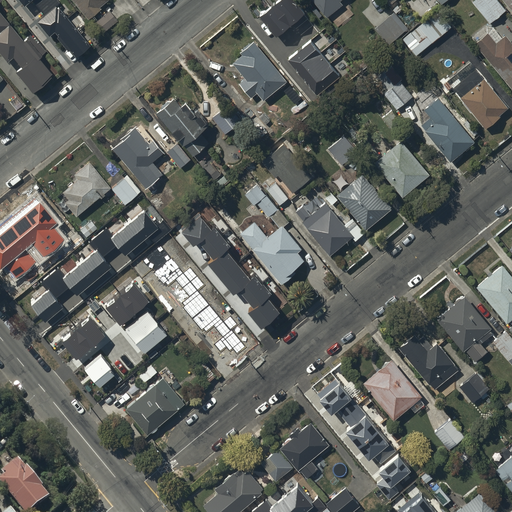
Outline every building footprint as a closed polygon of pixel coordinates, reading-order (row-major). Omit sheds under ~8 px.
[(34,0),(43,10),(55,0),(34,0)] [(56,2),(55,0),(43,10),(36,16),(47,29),(53,24),(58,30),(56,31),(75,54),(91,40),(58,0),(56,2)] [(70,0),(88,21),(100,11),(99,9),(108,1),(107,0),(70,0)] [(310,0),(327,19),(342,6),(339,3),(342,0),(310,0)] [(494,0),(477,0),(472,4),(490,25),(505,12),(494,0)] [(511,0),(501,0),(511,13),(511,0)] [(0,5),(0,48),(6,55),(12,50),(21,61),(15,66),(31,86),(53,69),(0,5)] [(109,12),(94,24),(103,35),(117,23),(109,12)] [(403,41),(416,57),(448,30),(435,14),(403,41)] [(390,16),(374,30),(386,44),(399,33),(401,35),(404,32),(390,16)] [(476,44),(474,46),(511,91),(511,46),(505,37),(503,39),(494,28),(487,27),(472,38),(476,44)] [(323,51),(323,52),(335,66),(346,56),(334,42),(323,51)] [(264,102),(287,83),(258,45),(252,51),(249,47),(241,54),(243,57),(233,66),(245,81),(239,86),(251,100),(258,95),(264,102)] [(451,89),(452,90),(485,131),(500,119),(498,117),(507,111),(469,63),(446,81),(447,82),(443,86),(447,92),(451,89)] [(392,67),(378,79),(389,91),(384,96),(396,111),(412,98),(400,83),(403,80),(392,67)] [(419,115),(420,126),(425,132),(424,132),(450,164),(475,144),(439,99),(438,101),(437,99),(425,108),(426,110),(419,115)] [(176,101),(157,115),(174,136),(173,137),(179,145),(181,144),(185,148),(195,159),(210,145),(202,134),(211,127),(198,111),(194,114),(187,105),(182,109),(176,101)] [(225,135),(241,122),(229,106),(212,118),(225,135)] [(387,110),(382,114),(395,129),(400,125),(387,110)] [(123,141),(113,150),(147,191),(164,177),(153,164),(165,154),(154,142),(150,145),(136,128),(122,140),(123,141)] [(329,149),(342,166),(357,153),(355,150),(357,148),(349,139),(348,140),(345,136),(329,149)] [(401,143),(374,166),(402,199),(429,176),(401,143)] [(177,144),(167,153),(181,169),(191,160),(177,144)] [(283,146),(262,163),(276,179),(278,177),(292,194),(311,178),(283,146)] [(110,190),(89,164),(74,176),(78,181),(69,188),(71,190),(64,196),(68,201),(66,203),(78,217),(100,199),(101,200),(105,197),(104,195),(110,190)] [(337,196),(366,231),(391,211),(362,176),(337,196)] [(124,180),(112,190),(125,206),(137,196),(124,180)] [(275,184),(267,190),(280,206),(288,199),(275,184)] [(298,254),(302,250),(284,228),(289,223),(259,186),(245,197),(253,206),(257,204),(269,218),(270,217),(280,229),(269,239),(255,222),(240,235),(282,286),(297,274),(295,271),(305,263),(298,254)] [(164,193),(153,203),(160,211),(171,202),(164,193)] [(304,222),(302,223),(331,258),(353,239),(355,242),(364,235),(357,226),(350,233),(321,198),(314,204),(319,211),(311,217),(303,207),(296,212),(304,222)] [(46,199),(33,210),(52,232),(65,221),(46,199)] [(45,286),(30,299),(44,316),(61,301),(55,294),(70,282),(76,290),(110,261),(103,253),(117,242),(124,251),(158,222),(143,204),(110,231),(106,225),(88,240),(93,246),(62,272),(57,265),(40,280),(45,286)] [(93,232),(97,229),(92,222),(81,231),(86,238),(88,236),(89,237),(94,233),(93,232)] [(224,225),(213,234),(225,249),(236,239),(224,225)] [(76,233),(62,243),(71,255),(85,244),(76,233)] [(33,238),(6,260),(26,284),(30,281),(31,282),(63,256),(52,242),(42,250),(33,238)] [(175,240),(156,254),(176,281),(195,267),(175,240)] [(221,259),(204,273),(235,311),(260,291),(250,278),(254,275),(245,264),(241,267),(235,259),(227,266),(221,259)] [(511,277),(501,265),(476,286),(506,323),(509,321),(511,323),(511,322),(511,277)] [(172,308),(170,309),(207,354),(208,354),(209,355),(222,344),(222,343),(232,335),(222,324),(225,321),(217,312),(214,314),(209,308),(207,309),(190,288),(178,298),(177,296),(169,304),(172,308)] [(491,331),(465,298),(436,321),(461,354),(467,350),(474,359),(486,350),(478,340),(491,331)] [(113,375),(153,342),(131,315),(124,321),(122,318),(116,323),(112,318),(97,330),(104,338),(88,352),(94,360),(93,362),(100,370),(105,366),(113,375)] [(511,337),(506,329),(492,340),(508,360),(511,357),(511,337)] [(414,333),(399,346),(430,383),(431,382),(435,387),(457,368),(453,363),(454,361),(438,341),(432,346),(424,336),(420,339),(414,333)] [(165,334),(155,342),(162,350),(172,341),(165,334)] [(392,362),(364,385),(395,421),(411,408),(415,413),(424,405),(421,400),(423,398),(392,362)] [(475,375),(460,388),(473,404),(488,391),(475,375)] [(162,380),(125,410),(147,437),(184,405),(162,380)] [(375,419),(351,389),(339,400),(336,403),(335,401),(324,410),(327,414),(326,415),(348,442),(358,434),(360,437),(367,432),(364,428),(375,419)] [(451,419),(434,432),(448,450),(465,437),(451,419)] [(293,438),(281,448),(298,470),(300,469),(307,477),(318,468),(311,459),(329,445),(312,423),(301,431),(299,428),(290,435),(293,438)] [(278,448),(261,462),(276,481),(293,467),(278,448)] [(400,452),(384,465),(397,481),(413,469),(400,452)] [(5,472),(0,475),(0,477),(27,511),(49,494),(41,484),(43,482),(27,463),(26,464),(19,455),(2,469),(5,472)] [(511,456),(496,468),(502,477),(507,473),(511,479),(507,482),(511,488),(511,456)] [(219,491),(204,503),(211,511),(236,511),(262,491),(260,489),(262,487),(248,469),(245,472),(241,467),(216,487),(219,491)] [(291,475),(277,486),(287,499),(302,487),(291,475)] [(346,487),(328,502),(330,505),(320,511),(319,511),(315,506),(309,511),(350,511),(360,504),(346,487)] [(495,511),(480,494),(458,511),(495,511)]
